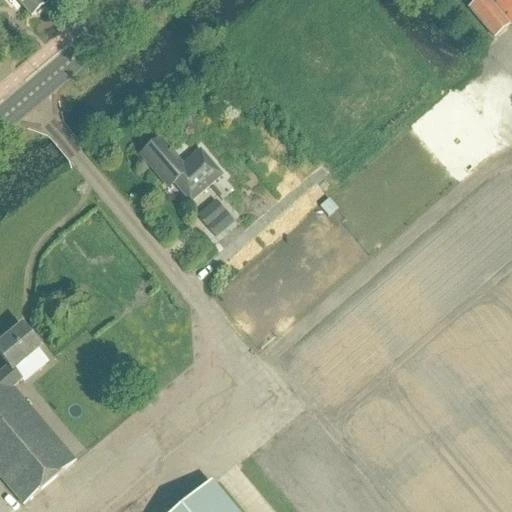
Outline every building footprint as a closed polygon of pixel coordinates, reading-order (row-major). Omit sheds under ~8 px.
[(5,0),(11,7),(16,3),(31,20),(33,18),(37,19),(44,13),(44,9),(46,7),(39,0),(5,0)] [(511,0),(480,0),(468,10),(494,41),(509,28),(510,29),(511,27),(511,0)] [(171,178),(175,184),(173,186),(190,205),(222,178),(200,153),(183,168),(160,141),(139,159),(162,185),(171,178)] [(236,225),(217,203),(199,219),(218,241),(236,225)] [(0,480),(23,508),(75,464),(13,390),(21,382),(14,373),(40,351),(21,329),(0,346),(0,358),(8,369),(0,375),(0,480)] [(178,511),(233,511),(211,485),(178,511)]
